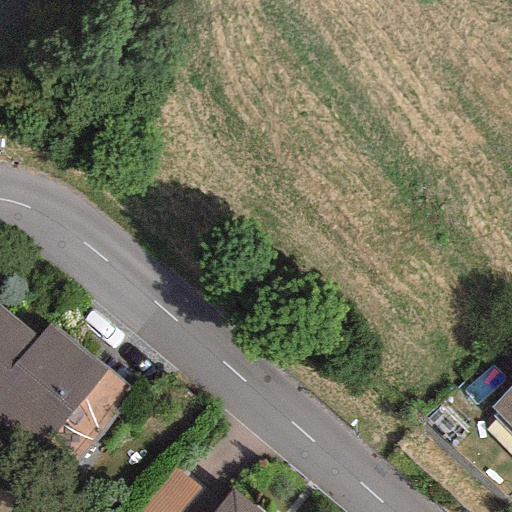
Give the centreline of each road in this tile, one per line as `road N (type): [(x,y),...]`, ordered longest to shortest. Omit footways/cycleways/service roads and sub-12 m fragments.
road 1 (tertiary): [(137,287),(385,511)]
road 2 (tertiary): [(137,287),(68,228),(0,201)]
